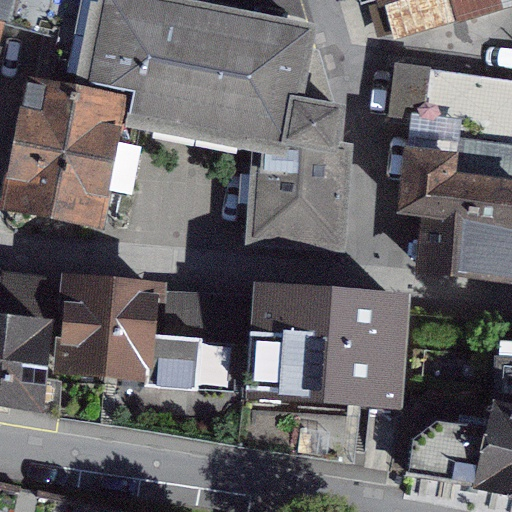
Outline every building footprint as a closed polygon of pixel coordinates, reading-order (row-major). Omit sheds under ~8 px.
[(13,0),(0,0),(0,45),(3,46),(13,0)] [(336,21),(248,0),(106,0),(97,67),(146,83),(145,111),(273,128),(356,147),(357,108),(332,99),(336,21)] [(404,0),(423,43),(472,34),(471,5),(484,0),(404,0)] [(511,70),(414,59),(407,207),(449,211),(447,255),(511,262),(511,70)] [(121,106),(35,88),(10,208),(96,225),(121,106)] [(356,147),(273,128),(259,233),(345,242),(356,147)] [(9,281),(0,279),(0,304),(4,306),(9,281)] [(153,293),(86,286),(77,374),(194,386),(199,344),(148,339),(153,293)] [(411,301),(257,290),(249,396),(403,407),(411,301)] [(57,337),(0,328),(0,403),(46,410),(57,337)] [(511,413),(500,410),(494,434),(441,427),(417,441),(412,476),(481,485),(511,492),(511,413)]
